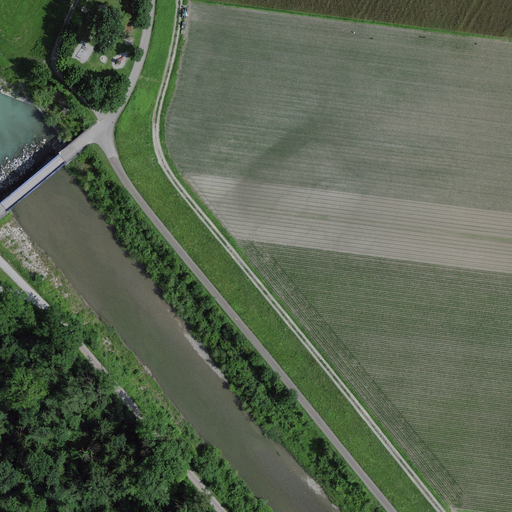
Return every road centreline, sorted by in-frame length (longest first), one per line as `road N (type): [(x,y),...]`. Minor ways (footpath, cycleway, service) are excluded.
road 1 (track): [(445,511),(169,168),(157,131),(182,0)]
road 2 (track): [(101,129),(137,191),(396,511)]
road 3 (track): [(0,257),(226,511)]
road 4 (track): [(153,0),(145,50),(121,108),(74,150)]
road 5 (track): [(79,0),(54,62),(110,121)]
